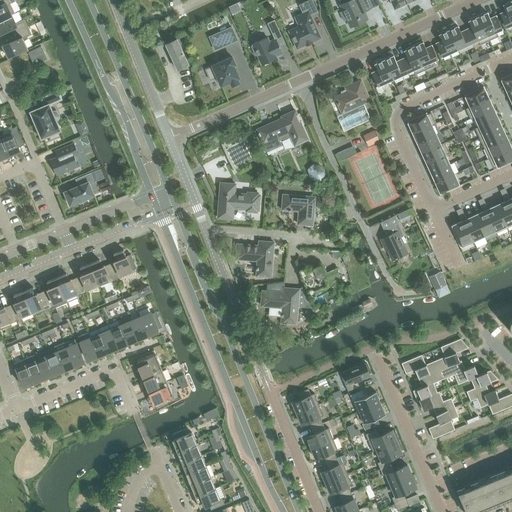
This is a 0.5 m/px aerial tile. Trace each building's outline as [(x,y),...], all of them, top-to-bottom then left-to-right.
[(0,5),(0,19),(11,14),(11,15),(15,13),(9,2),(14,0),(13,0),(0,0),(2,5),(0,5)] [(317,11),(312,0),(308,0),(299,5),(303,13),(295,17),(299,26),(289,31),(297,48),(305,44),(305,45),(307,44),(307,43),(310,42),(311,43),(313,42),(312,41),(320,37),(310,15),(317,11)] [(350,0),(340,5),(350,27),(367,19),(364,10),(371,7),(368,0),(350,0)] [(405,14),(398,0),(374,0),(379,10),(387,6),(393,18),(399,15),(400,16),(405,14)] [(398,0),(405,14),(411,11),(410,10),(416,7),(413,0),(398,0)] [(506,11),(500,14),(508,31),(511,29),(511,0),(505,3),(506,4),(503,5),(506,11)] [(484,12),(477,16),(489,40),(498,36),(496,32),(502,29),(496,16),(490,18),(487,12),(485,13),(484,12)] [(0,33),(13,27),(15,33),(27,27),(24,21),(16,24),(11,15),(11,14),(0,19),(0,33)] [(471,27),(466,29),(472,43),(477,40),(479,45),(489,40),(477,16),(470,19),(471,20),(469,21),(471,27)] [(274,20),(267,23),(273,36),(280,32),(274,20)] [(232,26),(209,36),(215,50),(238,40),(232,26)] [(455,26),(448,29),(457,50),(472,43),(466,29),(460,32),(458,26),(455,27),(455,26)] [(30,34),(27,27),(15,33),(18,38),(2,46),(8,58),(28,48),(22,37),(30,34)] [(442,40),(436,43),(442,57),(450,53),(452,57),(459,54),(457,50),(448,29),(441,32),(441,33),(439,34),(442,40)] [(267,37),(252,44),(253,45),(251,46),(255,56),(257,55),(262,64),(272,60),(271,58),(282,53),(275,39),(269,42),(267,37)] [(177,70),(188,65),(177,39),(166,44),(177,70)] [(420,42),(413,45),(424,70),(433,66),(431,61),(437,59),(431,45),(425,48),(423,42),(420,43),(420,42)] [(407,56),(401,59),(407,72),(413,70),(415,74),(424,70),(413,45),(406,48),(406,49),(404,50),(407,56)] [(34,64),(47,58),(41,47),(29,53),(34,64)] [(391,55),(383,59),(393,79),(407,72),(401,59),(396,61),(393,55),(391,56),(391,55)] [(210,80),(217,77),(221,85),(230,81),(232,85),(239,82),(237,78),(239,78),(233,65),(235,64),(232,57),(212,65),(212,66),(205,69),(210,80)] [(377,70),(371,73),(373,77),(376,83),(377,86),(393,79),(383,59),(376,62),(377,63),(375,64),(377,70)] [(509,77),(502,80),(506,90),(511,87),(511,73),(508,75),(509,77)] [(363,103),(370,100),(360,80),(345,87),(347,92),(334,97),(341,113),(363,103)] [(469,95),(465,96),(470,106),(470,107),(488,98),(484,88),(477,91),(476,90),(468,93),(469,95)] [(41,138),(60,130),(56,120),(58,120),(59,118),(59,117),(59,116),(57,113),(57,112),(56,112),(54,111),(52,112),(49,105),(61,99),(60,96),(58,91),(41,98),(44,106),(30,112),(41,138)] [(470,106),(465,108),(470,119),(475,117),(474,117),(493,108),(488,98),(470,107),(470,106)] [(341,113),(336,116),(343,131),(370,119),(364,105),(363,103),(341,113)] [(460,105),(454,107),(456,113),(463,110),(460,105)] [(493,108),(474,117),(475,117),(479,126),(493,120),(497,118),(493,108)] [(257,130),(265,147),(267,151),(282,144),(280,140),(290,136),(294,145),(308,139),(294,111),(281,117),(282,118),(257,130)] [(415,119),(408,123),(413,133),(431,125),(436,123),(431,112),(423,116),(422,115),(415,118),(415,119)] [(479,126),(474,128),(479,138),(502,128),(497,118),(493,120),(479,126)] [(431,125),(413,133),(417,143),(436,135),(431,125)] [(9,131),(0,135),(10,161),(17,158),(15,152),(20,150),(18,147),(24,145),(16,127),(9,130),(9,131)] [(502,128),(479,138),(484,148),(506,138),(502,128)] [(379,141),(374,130),(364,134),(369,145),(379,141)] [(0,135),(0,158),(1,158),(3,163),(10,161),(0,135)] [(87,135),(79,138),(81,141),(87,144),(90,143),(87,135)] [(436,135),(417,143),(422,153),(440,144),(436,135)] [(220,138),(219,139),(234,173),(236,172),(242,165),(254,160),(244,138),(228,146),(226,145),(225,146),(224,147),(220,138)] [(506,138),(484,148),(488,158),(511,147),(506,138)] [(440,144),(422,153),(426,162),(445,154),(445,155),(449,153),(444,142),(440,144)] [(74,157),(78,155),(73,143),(56,150),(58,157),(51,160),(57,175),(78,166),(74,157)] [(336,152),(339,159),(357,151),(354,145),(336,152)] [(511,150),(511,147),(488,158),(493,168),(499,166),(501,165),(502,166),(509,162),(509,161),(511,159),(511,150)] [(445,154),(426,162),(431,172),(449,164),(445,155),(445,154)] [(328,173),(318,160),(306,170),(316,182),(328,173)] [(449,164),(431,172),(435,182),(454,174),(449,164)] [(392,166),(386,169),(389,176),(395,173),(392,166)] [(79,186),(64,192),(70,205),(78,202),(79,201),(79,203),(86,201),(85,199),(86,198),(94,195),(89,184),(104,178),(100,168),(90,173),(91,173),(76,179),(79,186)] [(454,174),(435,182),(440,193),(447,189),(448,191),(455,187),(455,186),(458,184),(454,174)] [(220,182),(217,217),(232,218),(233,208),(246,209),(246,211),(256,212),(257,210),(258,210),(260,195),(258,195),(258,193),(247,192),(247,194),(234,193),(235,184),(220,182)] [(507,194),(503,196),(505,201),(507,200),(511,210),(511,197),(509,199),(507,194)] [(312,225),(315,197),(283,195),(282,210),(298,211),(298,221),(305,221),(304,225),(312,225)] [(505,201),(496,205),(507,228),(511,225),(511,210),(507,200),(505,201)] [(485,204),(481,206),(483,211),(485,210),(496,233),(507,228),(496,205),(487,209),(485,204)] [(413,207),(399,214),(402,222),(416,215),(413,207)] [(483,211),(474,215),(485,238),(496,233),(485,210),(483,211)] [(463,214),(459,216),(462,221),(464,220),(473,240),(475,246),(486,241),(485,238),(474,215),(465,219),(463,214)] [(462,221),(452,225),(454,229),(453,230),(456,238),(458,237),(461,246),(473,240),(464,220),(462,221)] [(387,236),(380,239),(384,247),(386,246),(392,260),(396,258),(397,259),(398,261),(400,261),(401,262),(403,262),(404,261),(406,260),(407,259),(408,258),(408,256),(408,254),(408,253),(400,236),(404,234),(398,222),(383,229),(387,236)] [(271,277),(274,243),(265,242),(265,247),(237,244),(235,259),(257,261),(256,276),(271,277)] [(431,247),(427,249),(431,258),(435,256),(431,247)] [(116,265),(110,267),(116,280),(121,277),(120,275),(132,270),(123,250),(113,254),(116,260),(114,261),(116,265)] [(99,260),(90,264),(98,284),(109,279),(110,282),(116,280),(110,267),(105,269),(104,265),(102,266),(99,260)] [(82,279),(77,281),(83,293),(88,291),(87,289),(98,284),(90,264),(80,268),(82,274),(81,275),(82,279)] [(336,268),(326,272),(332,287),(343,283),(336,268)] [(440,271),(429,276),(429,277),(434,288),(435,289),(446,284),(440,271)] [(56,278),(65,298),(67,303),(78,298),(77,296),(83,293),(77,281),(72,283),(71,279),(69,280),(66,274),(56,278)] [(49,292),(44,295),(49,307),(55,305),(54,302),(65,298),(56,278),(47,282),(49,288),(47,289),(49,292)] [(296,324),(297,306),(311,308),(313,306),(309,297),(305,286),(299,288),(299,289),(283,288),(284,282),(267,284),(267,291),(262,291),(260,306),(269,307),(269,316),(281,317),(281,322),(296,324)] [(147,286),(131,292),(132,295),(138,293),(139,297),(150,293),(147,286)] [(33,287),(23,291),(32,312),(43,307),(44,310),(49,307),(44,295),(39,297),(37,293),(36,294),(33,287)] [(16,306),(11,308),(16,321),(22,319),(21,316),(32,312),(23,291),(13,295),(16,302),(14,302),(16,306)] [(116,294),(107,297),(109,302),(118,298),(116,294)] [(365,309),(373,305),(370,298),(362,302),(365,309)] [(10,323),(16,321),(11,308),(6,310),(4,307),(2,307),(0,301),(0,324),(9,321),(10,323)] [(58,312),(52,314),(56,323),(62,320),(58,312)] [(151,312),(140,317),(147,335),(158,330),(151,312)] [(138,339),(147,335),(140,317),(130,321),(138,339)] [(128,343),(120,325),(118,321),(108,325),(118,347),(128,343)] [(128,343),(138,339),(130,321),(120,325),(128,343)] [(108,325),(98,329),(108,351),(118,347),(108,325)] [(98,355),(108,351),(98,329),(89,333),(98,355)] [(88,333),(78,337),(87,360),(98,355),(89,333),(88,333)] [(444,356),(435,360),(439,369),(440,369),(459,361),(456,352),(469,347),(460,338),(440,346),(444,356)] [(75,339),(64,343),(73,365),(84,361),(75,339)] [(63,369),(73,365),(64,343),(64,342),(54,347),(56,352),(63,369)] [(139,378),(142,376),(161,368),(154,350),(135,357),(140,369),(136,371),(139,378)] [(43,378),(53,374),(46,356),(44,352),(34,356),(43,378)] [(53,374),(63,369),(56,352),(46,356),(53,374)] [(405,361),(401,363),(406,373),(415,369),(418,378),(439,369),(435,360),(425,364),(421,354),(405,361)] [(43,378),(34,356),(34,355),(24,359),(33,382),(43,378)] [(23,386),(33,382),(24,359),(14,363),(23,386)] [(459,361),(440,369),(443,378),(454,374),(458,383),(471,378),(478,375),(474,365),(465,369),(461,360),(459,361)] [(357,366),(340,373),(348,391),(359,386),(356,380),(369,375),(369,373),(370,372),(367,364),(365,364),(364,362),(363,363),(362,361),(356,364),(357,366)] [(144,391),(148,390),(148,389),(167,381),(161,368),(142,376),(145,383),(141,384),(144,391)] [(422,386),(413,390),(417,400),(419,400),(437,392),(439,391),(437,392),(433,383),(443,378),(440,369),(439,369),(418,378),(422,386)] [(470,389),(466,391),(470,400),(476,398),(489,392),(485,384),(498,379),(490,370),(478,375),(471,378),(475,387),(470,389)] [(325,378),(317,381),(319,386),(327,383),(325,378)] [(172,395),(167,381),(148,389),(148,390),(151,396),(147,398),(150,404),(154,403),(156,407),(169,402),(167,397),(172,395)] [(298,399),(291,401),(297,413),(319,404),(311,385),(306,387),(295,392),(298,399)] [(358,400),(362,410),(381,402),(376,391),(366,395),(364,389),(351,394),(354,401),(358,400)] [(489,392),(476,398),(480,407),(488,404),(492,414),(511,405),(511,393),(499,398),(495,390),(489,392)] [(437,392),(419,400),(423,410),(432,406),(436,415),(455,407),(451,397),(443,401),(439,391),(437,392)] [(381,402),(362,410),(366,421),(363,422),(365,429),(378,424),(376,418),(386,414),(381,402)] [(319,404),(297,413),(301,424),(308,421),(310,428),(324,422),(321,416),(323,415),(319,404)] [(439,423),(428,428),(433,438),(455,429),(451,419),(458,416),(455,407),(436,415),(439,423)] [(214,408),(203,413),(206,421),(218,416),(214,408)] [(313,434),(307,437),(311,448),(333,439),(328,428),(326,428),(324,422),(310,428),(313,434)] [(212,430),(214,436),(218,434),(221,433),(219,427),(212,430)] [(172,440),(177,452),(196,444),(191,432),(189,433),(187,428),(172,434),(174,439),(172,440)] [(377,429),(365,434),(372,451),(399,440),(395,432),(393,432),(392,429),(379,435),(377,429)] [(333,439),(311,448),(316,459),(322,456),(325,462),(338,457),(336,450),(337,450),(333,439)] [(399,440),(372,451),(372,452),(376,450),(381,461),(377,462),(379,469),(391,464),(389,458),(402,453),(400,449),(402,449),(399,440)] [(201,455),(196,444),(177,452),(181,463),(201,455)] [(205,466),(201,455),(181,463),(186,474),(205,466)] [(327,469),(321,471),(325,482),(347,473),(343,463),(346,462),(343,455),(338,457),(325,462),(327,469)] [(226,465),(228,469),(232,468),(229,463),(227,457),(223,458),(226,465)] [(391,464),(379,469),(382,475),(386,474),(390,484),(411,476),(407,464),(394,469),(391,464)] [(210,477),(205,466),(186,474),(190,485),(210,477)] [(238,477),(232,468),(228,469),(234,480),(238,477)] [(511,469),(458,492),(461,499),(466,511),(470,511),(511,494),(511,469)] [(347,473),(325,482),(330,493),(336,491),(339,497),(351,492),(348,486),(352,484),(347,473)] [(411,476),(390,484),(395,495),(391,497),(397,510),(408,505),(406,499),(403,493),(416,487),(414,482),(415,481),(413,476),(412,477),(411,476)] [(214,488),(210,477),(190,485),(195,496),(214,488)] [(370,484),(364,487),(369,498),(375,495),(370,484)] [(243,487),(237,490),(239,494),(240,497),(246,495),(243,487)] [(219,499),(214,488),(195,496),(200,507),(208,504),(211,509),(224,504),(221,498),(219,499)] [(342,503),(335,506),(337,511),(351,511),(358,509),(351,492),(339,497),(342,503)] [(407,497),(409,503),(420,499),(418,493),(407,497)] [(255,511),(250,498),(242,501),(246,511),(255,511)]
